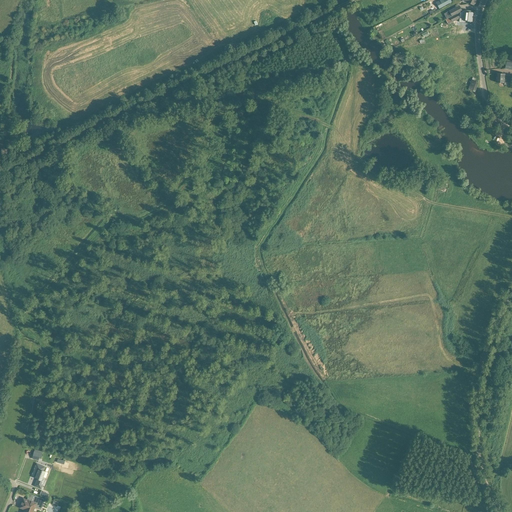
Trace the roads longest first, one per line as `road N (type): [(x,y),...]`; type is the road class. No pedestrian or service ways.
road 1 (unclassified): [(511,293),(478,368),(484,479),(504,511)]
road 2 (unclassified): [(511,124),(486,95),(479,49),(485,0)]
